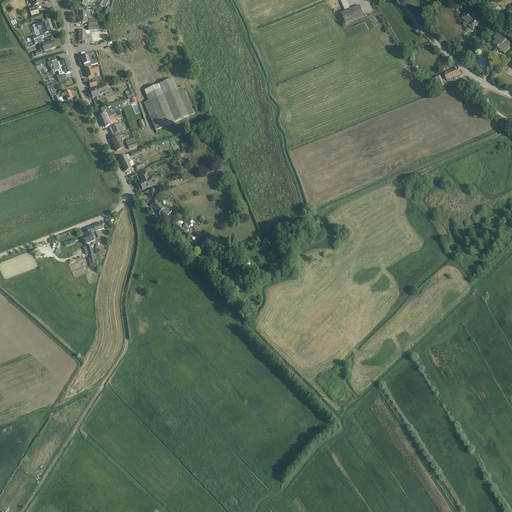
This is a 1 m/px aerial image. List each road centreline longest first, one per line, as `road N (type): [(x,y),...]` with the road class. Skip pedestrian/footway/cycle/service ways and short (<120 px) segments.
road 1 (track): [(125,200),(134,242),(123,296),(126,348),(24,511)]
road 2 (track): [(320,221),(323,209),(500,131)]
road 3 (unclassified): [(128,194),(85,101),(64,15)]
road 4 (unclassified): [(511,95),(476,80),(397,0)]
